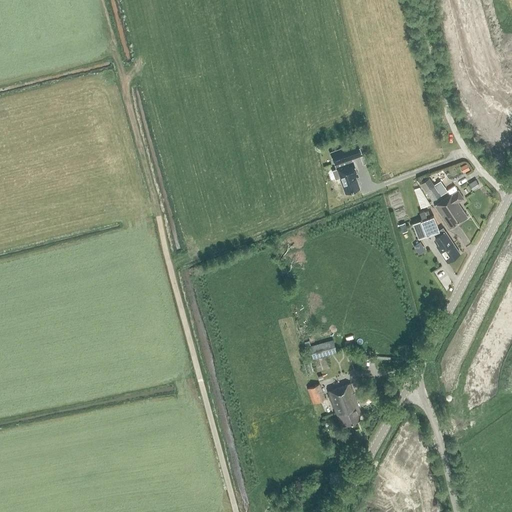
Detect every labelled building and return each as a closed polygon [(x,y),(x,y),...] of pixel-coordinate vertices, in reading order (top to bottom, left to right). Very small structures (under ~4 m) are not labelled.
[(362,155),(357,143),(331,153),(345,193),(360,188),(355,175),(357,174),(352,159),(362,155)] [(467,165),(461,168),(463,172),(464,171),(465,173),(470,171),(467,165)] [(429,178),(420,184),(432,202),(441,196),(429,178)] [(474,189),(481,184),(477,179),(471,184),(474,189)] [(468,217),(458,203),(464,199),(458,190),(435,206),(450,230),(467,218),(468,217)] [(447,262),(460,253),(444,231),(442,228),(439,230),(434,216),(420,221),(426,236),(432,233),(435,237),(434,238),(439,244),(436,246),(447,262)] [(425,236),(420,221),(415,223),(420,238),(425,236)] [(336,352),(333,340),(310,347),(313,359),(336,352)] [(358,416),(361,414),(358,405),(359,405),(350,383),(328,392),(341,425),(360,419),(358,416)] [(325,399),(319,384),(307,389),(313,404),(325,399)] [(370,396),(368,390),(361,392),(363,398),(370,396)]
